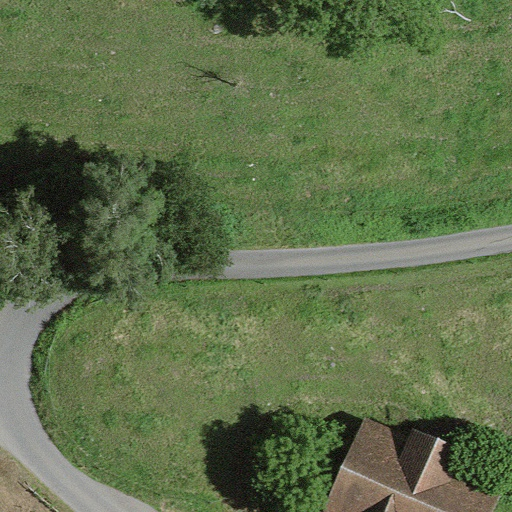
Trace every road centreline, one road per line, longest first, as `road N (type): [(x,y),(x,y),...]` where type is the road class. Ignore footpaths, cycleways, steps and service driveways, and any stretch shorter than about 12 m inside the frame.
road 1 (residential): [(511,240),(382,258),(80,279),(44,293),(16,321),(0,380)]
road 2 (residential): [(0,385),(30,441),(107,511)]
